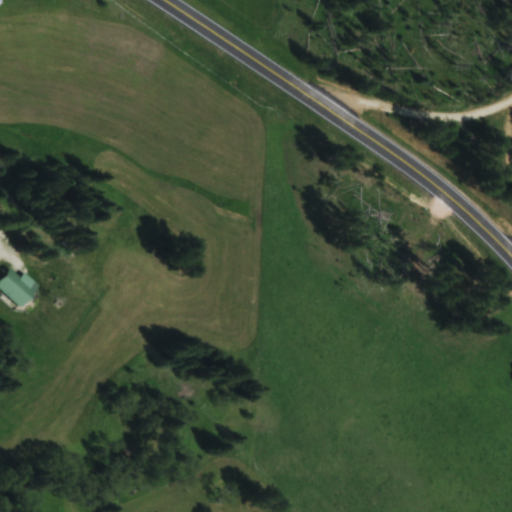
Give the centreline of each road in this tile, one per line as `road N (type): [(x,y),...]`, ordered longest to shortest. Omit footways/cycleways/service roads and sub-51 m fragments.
road 1 (tertiary): [(511,259),(415,171),(162,0)]
road 2 (residential): [(287,87),(420,113),(483,110),(511,97)]
